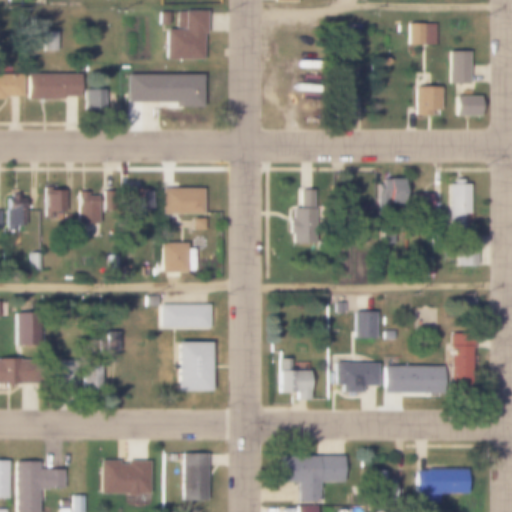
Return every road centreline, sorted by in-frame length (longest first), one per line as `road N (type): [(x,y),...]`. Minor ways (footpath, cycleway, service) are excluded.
road 1 (residential): [(243,511),(246,0)]
road 2 (residential): [(0,422),(511,423)]
road 3 (residential): [(0,143),(511,142)]
road 4 (residential): [(507,511),(507,0)]
